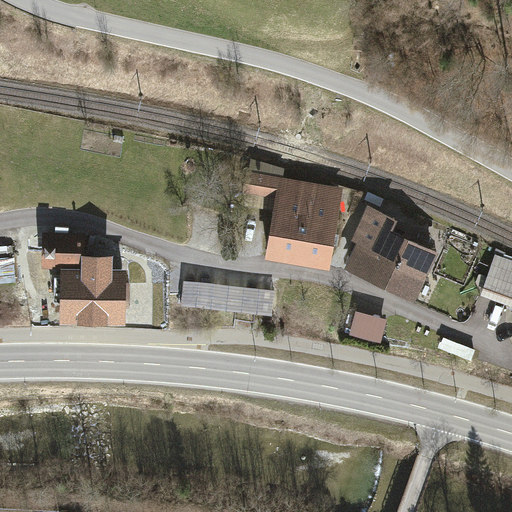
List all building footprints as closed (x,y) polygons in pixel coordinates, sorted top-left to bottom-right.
[(262,255),(292,261),(307,182),(285,178),(287,169),(252,163),(244,206),(271,211),(262,255)] [(343,189),(307,182),(292,261),(328,267),(343,189)] [(351,240),(356,242),(426,276),(437,252),(391,230),(396,219),(367,205),(351,240)] [(42,266),(61,266),(83,266),(83,251),(84,231),(43,231),(42,266)] [(414,300),(426,276),(356,242),(344,266),(414,300)] [(0,296),(17,295),(14,249),(0,250),(0,296)] [(114,251),(83,251),(83,266),(61,266),(61,319),(127,320),(128,265),(114,265),(114,251)] [(511,259),(495,254),(480,295),(509,305),(508,309),(511,310),(511,259)] [(186,283),(186,306),(225,306),(226,284),(186,283)] [(387,320),(356,311),(349,334),(380,343),(387,320)]
